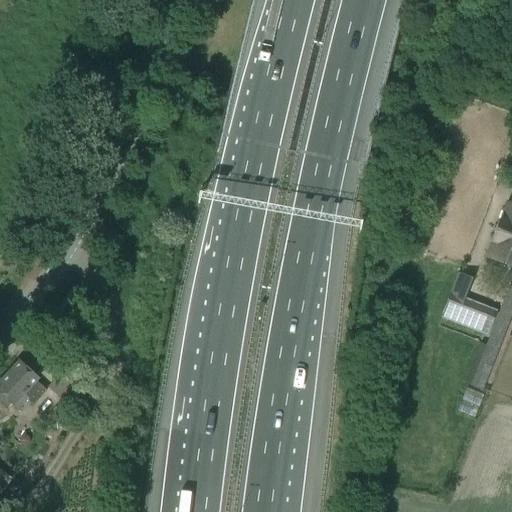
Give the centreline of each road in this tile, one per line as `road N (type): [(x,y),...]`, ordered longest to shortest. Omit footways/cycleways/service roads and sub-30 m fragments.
road 1 (motorway): [(262,511),(303,256),(363,0)]
road 2 (motorway): [(292,0),(225,305),(198,511)]
road 3 (unclassified): [(0,346),(97,197),(171,0)]
